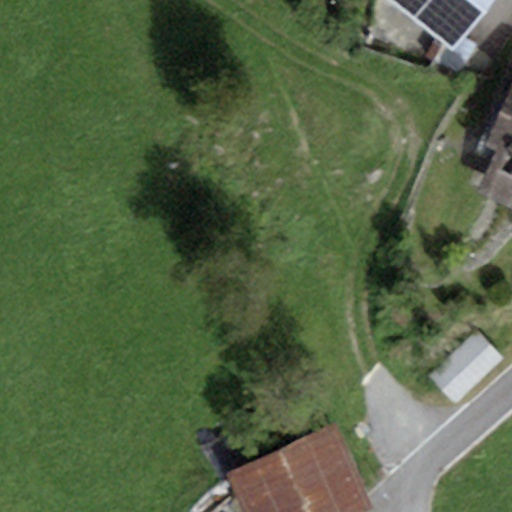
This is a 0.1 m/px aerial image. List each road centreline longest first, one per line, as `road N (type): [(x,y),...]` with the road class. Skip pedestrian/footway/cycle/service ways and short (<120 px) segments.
road 1 (track): [(221,0),(369,91),(407,133),(401,174),(362,273),(358,311),(367,361),(416,486)]
road 2 (residential): [(403,498),(511,384)]
